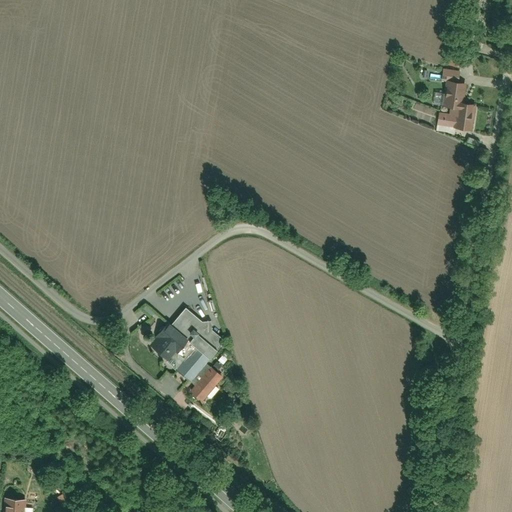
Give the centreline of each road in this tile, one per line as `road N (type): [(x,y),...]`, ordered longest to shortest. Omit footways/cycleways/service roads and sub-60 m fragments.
road 1 (unclassified): [(0,251),(87,319),(120,317),(233,234),(259,238),(460,345)]
road 2 (primary): [(0,298),(243,511)]
road 3 (unclassified): [(460,345),(506,76)]
road 4 (unclassified): [(460,345),(436,511)]
